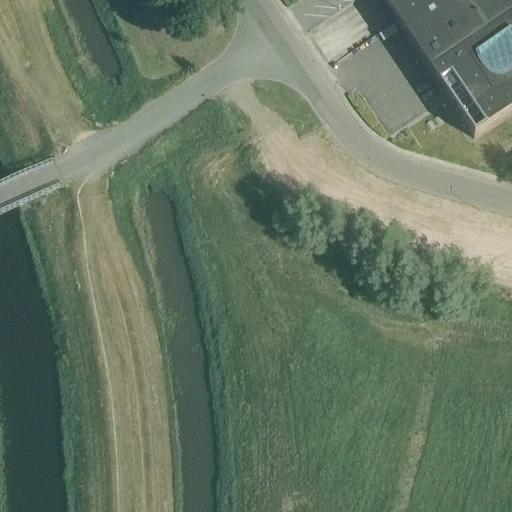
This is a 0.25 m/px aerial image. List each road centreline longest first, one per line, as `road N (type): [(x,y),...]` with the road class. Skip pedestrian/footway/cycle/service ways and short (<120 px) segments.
road 1 (track): [(0,34),(69,123),(81,163),(76,222),(107,353),(119,511)]
road 2 (unclassified): [(511,202),(388,167),(357,145),(255,0)]
